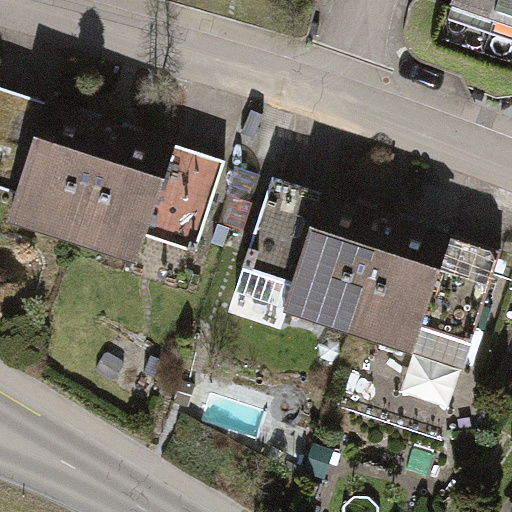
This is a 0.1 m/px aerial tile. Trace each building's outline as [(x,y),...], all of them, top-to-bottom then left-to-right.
[(511,0),(454,0),(453,5),(511,24),(511,0)] [(0,87),(0,150),(30,161),(12,217),(74,238),(110,128),(49,108),(50,104),(0,87)] [(171,148),(110,128),(74,238),(137,258),(155,201),(207,218),(225,161),(172,144),(171,148)] [(326,194),(273,177),(244,268),(294,284),(286,310),(350,330),(351,328),(386,219),(387,216),(326,197),(326,194)] [(386,219),(351,328),(465,366),(502,252),(449,234),(448,239),(386,219)]
